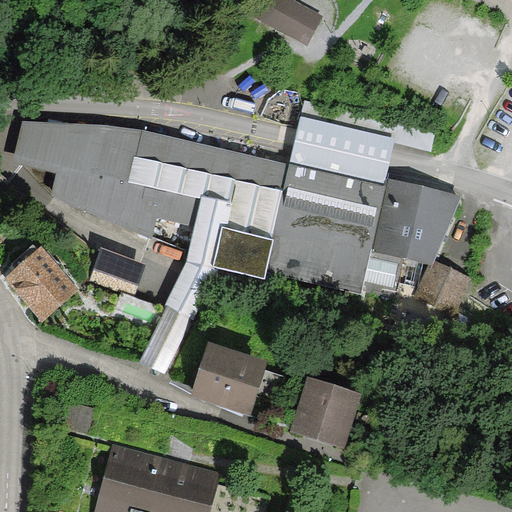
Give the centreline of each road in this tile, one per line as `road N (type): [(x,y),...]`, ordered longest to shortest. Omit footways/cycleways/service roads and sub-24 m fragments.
road 1 (residential): [(6,341),(217,416)]
road 2 (residential): [(6,341),(9,511)]
